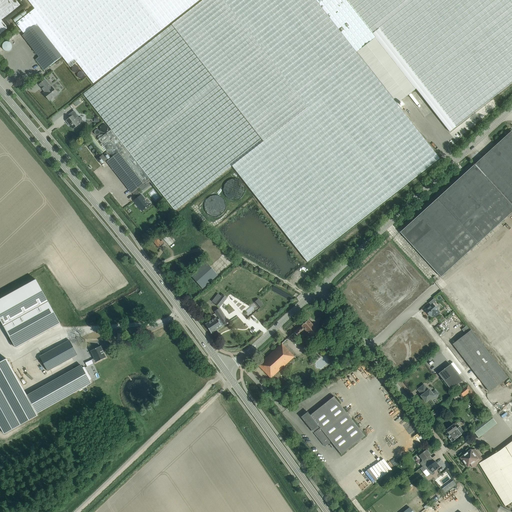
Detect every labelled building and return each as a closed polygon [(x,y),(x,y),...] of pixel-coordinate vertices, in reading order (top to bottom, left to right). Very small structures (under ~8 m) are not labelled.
[(27,0),(35,9),(16,24),(24,34),(22,36),(39,57),(35,60),(44,71),(62,57),(70,67),(76,62),(93,83),(199,0),(27,0)] [(202,0),(171,25),(83,94),(108,126),(111,130),(98,139),(112,157),(107,161),(131,193),(132,193),(136,199),(133,201),(136,204),(137,204),(138,206),(142,211),(143,210),(145,208),(145,209),(149,206),(144,199),(141,195),(140,196),(138,193),(139,192),(137,189),(143,184),(150,179),(175,211),(232,166),(307,262),(440,159),(396,104),(415,89),(346,0),(202,0)] [(511,0),(346,0),(415,89),(432,111),(446,127),(449,132),(497,94),(511,82),(511,0)] [(12,45),(10,43),(9,42),(7,42),(5,42),(4,43),(3,45),(2,47),(3,49),(4,50),(5,51),(7,52),(9,51),(10,50),(12,49),(12,47),(12,45)] [(51,87),(45,80),(39,85),(45,92),(43,93),(49,101),(57,94),(51,87)] [(79,124),(81,123),(82,118),(79,117),(78,116),(73,111),(68,115),(70,117),(65,121),(68,124),(69,124),(73,129),(79,124)] [(509,133),(508,131),(497,141),(498,143),(474,165),(511,207),(511,132),(511,131),(509,133)] [(101,154),(104,151),(90,132),(86,135),(101,154)] [(106,152),(97,159),(101,164),(110,157),(106,152)] [(440,277),(511,211),(511,207),(474,165),(400,232),(440,277)] [(169,245),(175,241),(169,233),(163,238),(169,245)] [(160,242),(157,238),(153,241),(158,247),(162,244),(164,243),(162,240),(160,242)] [(202,289),(217,275),(205,262),(190,275),(202,289)] [(35,279),(0,298),(0,320),(15,348),(59,323),(35,279)] [(219,288),(224,283),(221,280),(216,284),(219,288)] [(252,281),(249,285),(231,299),(238,308),(241,311),(270,289),(267,285),(266,283),(259,289),(257,287),(252,281)] [(219,307),(227,298),(222,294),(215,304),(219,307)] [(430,316),(437,310),(432,304),(436,301),(434,298),(428,303),(430,305),(424,310),(425,311),(426,311),(428,313),(427,313),(430,316)] [(452,304),(447,307),(451,312),(455,308),(452,304)] [(228,322),(225,318),(219,309),(214,312),(219,319),(218,320),(216,317),(210,321),(205,324),(211,333),(222,326),(228,322)] [(244,325),(248,322),(244,317),(241,313),(239,315),(241,319),(240,320),(244,325)] [(318,332),(307,320),(294,332),(298,337),(305,330),(312,337),(318,332)] [(461,329),(463,331),(465,334),(468,332),(470,330),(466,326),(461,329)] [(465,334),(456,342),(492,390),(505,380),(468,332),(465,334)] [(69,340),(39,356),(47,371),(77,355),(69,340)] [(270,378),(294,357),(281,343),(258,365),(270,378)] [(93,363),(106,358),(100,346),(90,351),(94,358),(91,360),(93,363)] [(6,359),(0,362),(0,427),(2,430),(4,434),(21,425),(25,423),(38,415),(37,413),(36,414),(27,396),(26,395),(11,367),(6,359)] [(450,390),(463,380),(450,364),(438,374),(450,390)] [(55,379),(26,395),(27,396),(36,414),(37,413),(91,383),(89,380),(91,379),(84,367),(82,368),(81,365),(55,379)] [(428,390),(424,385),(417,390),(422,395),(421,396),(426,402),(434,396),(429,390),(428,390)] [(462,389),(451,397),(455,402),(466,394),(462,389)] [(365,436),(334,396),(310,415),(307,412),(301,417),(314,433),(324,445),(330,441),(341,455),(365,436)] [(478,438),(496,424),(491,417),(473,431),(478,438)] [(414,430),(418,427),(413,421),(410,424),(414,430)] [(456,428),(453,424),(444,431),(444,432),(443,434),(445,436),(447,436),(448,437),(452,442),(456,438),(464,432),(459,426),(456,428)] [(416,429),(421,437),(424,435),(419,427),(416,429)] [(511,440),(496,453),(478,463),(505,506),(511,501),(511,440)] [(477,464),(480,462),(483,459),(475,449),(470,449),(460,458),(467,467),(471,465),(473,467),(477,464)] [(430,455),(426,450),(424,451),(423,452),(419,455),(422,459),(422,461),(420,463),(422,466),(431,460),(428,457),(430,455)] [(375,461),(380,474),(385,471),(378,455),(374,457),(376,460),(375,461)] [(433,463),(431,460),(422,466),(425,469),(426,469),(430,474),(430,475),(431,475),(432,475),(433,475),(433,474),(434,474),(434,473),(434,472),(434,471),(436,469),(437,469),(438,469),(437,468),(439,467),(435,461),(433,463)]
